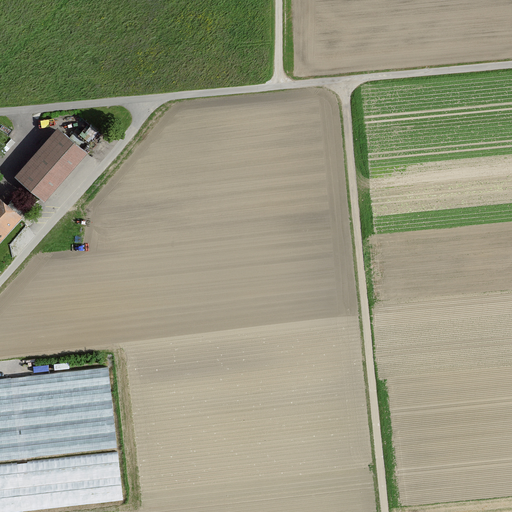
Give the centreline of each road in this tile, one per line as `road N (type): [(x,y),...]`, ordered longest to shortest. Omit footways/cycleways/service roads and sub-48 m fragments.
road 1 (track): [(343,80),(383,511)]
road 2 (residential): [(145,99),(511,63)]
road 3 (residential): [(145,99),(114,153),(0,281)]
road 4 (residential): [(0,111),(145,99)]
